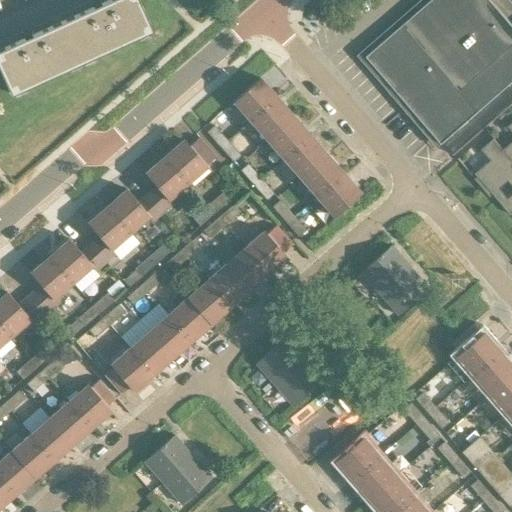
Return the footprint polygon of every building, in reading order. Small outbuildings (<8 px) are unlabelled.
[(63,22),(81,62),(150,31),(136,0),(110,0),(102,4),(101,2),(97,3),(92,6),(93,8),(63,22)] [(511,45),(511,25),(489,0),(432,0),(367,56),(424,122),(511,45)] [(81,62),(63,22),(32,36),(32,34),(27,36),(23,37),(24,39),(0,50),(0,71),(10,94),(81,62)] [(511,45),(424,122),(443,144),(511,83),(511,45)] [(249,122),(276,98),(259,78),(232,102),(249,122)] [(276,98),(249,122),(266,141),(293,117),(276,98)] [(293,117),(266,141),(283,160),(310,136),(293,117)] [(511,123),(508,127),(511,132),(511,142),(503,150),(511,160),(511,123)] [(220,148),(228,140),(215,126),(207,134),(220,148)] [(310,136),(283,160),(300,179),(327,156),(310,136)] [(164,157),(187,184),(207,167),(206,166),(215,158),(198,139),(189,147),(183,140),(164,157)] [(475,179),(490,198),(491,197),(491,196),(493,194),(511,216),(511,214),(511,160),(503,150),(494,139),(481,150),(490,161),(475,174),(477,177),(475,179)] [(228,140),(220,148),(233,162),(241,155),(228,140)] [(327,156),(300,179),(317,199),(344,175),(327,156)] [(146,194),(163,213),(173,205),(169,201),(187,184),(164,157),(145,174),(155,186),(146,194)] [(253,186),(261,179),(248,164),(240,172),(253,186)] [(344,175),(317,199),(334,218),(361,194),(344,175)] [(274,194),(261,179),(253,186),(266,201),(274,194)] [(107,207),(130,234),(149,218),(153,222),(163,213),(146,194),(137,202),(126,190),(107,207)] [(208,206),(215,214),(230,201),(223,193),(208,206)] [(285,223),(293,216),(280,201),(272,208),(285,223)] [(220,218),(226,225),(241,212),(235,205),(220,218)] [(215,214),(208,206),(193,219),(200,228),(215,214)] [(88,244),(105,263),(115,255),(111,250),(130,234),(107,207),(87,224),(98,236),(88,244)] [(306,231),(293,216),(285,223),(298,238),(306,231)] [(226,225),(220,218),(204,231),(210,238),(226,225)] [(264,232),(245,249),(268,275),(287,259),(283,254),(292,246),(276,226),(266,235),(264,232)] [(181,251),(188,259),(202,245),(195,238),(181,251)] [(49,256),(72,284),(91,268),(95,272),(105,263),(88,244),(79,252),(68,240),(49,256)] [(151,256),(158,264),(172,250),(165,243),(151,256)] [(379,295),(409,268),(390,246),(360,273),(379,295)] [(268,275),(245,249),(225,265),(249,292),(268,275)] [(188,259),(181,251),(166,265),(173,272),(188,259)] [(29,296),(46,315),(57,305),(54,300),(72,284),(49,256),(29,273),(40,286),(29,296)] [(158,264),(151,256),(136,269),(143,277),(158,264)] [(249,292),(225,265),(206,282),(230,309),(249,292)] [(409,268),(379,295),(398,316),(428,290),(409,268)] [(141,285),(148,292),(163,279),(156,272),(141,285)] [(230,309),(206,282),(187,299),(210,326),(230,309)] [(148,292),(141,285),(126,298),(133,305),(148,292)] [(93,306),(100,314),(115,300),(108,292),(93,306)] [(0,298),(0,324),(11,337),(30,321),(34,325),(46,315),(29,296),(18,305),(7,293),(0,298)] [(210,326),(187,299),(168,315),(191,342),(210,326)] [(104,318),(110,325),(125,312),(118,305),(104,318)] [(100,314),(93,306),(78,319),(85,327),(100,314)] [(191,342),(168,315),(149,332),(172,359),(191,342)] [(110,325),(104,318),(89,331),(95,338),(110,325)] [(0,346),(11,337),(0,324),(0,346)] [(499,352),(482,333),(477,337),(469,328),(450,345),(458,354),(455,357),(472,376),(499,352)] [(172,359),(149,332),(129,349),(153,376),(172,359)] [(274,386),(305,359),(286,337),(255,364),(274,386)] [(46,346),(31,359),(38,367),(53,354),(46,346)] [(43,370),(50,378),(64,366),(80,358),(70,347),(43,370)] [(153,376),(129,349),(110,365),(113,368),(104,376),(121,395),(129,387),(134,392),(153,376)] [(511,366),(499,352),(472,376),(489,395),(511,374),(511,366)] [(38,367),(31,359),(16,372),(23,380),(38,367)] [(305,359),(274,386),(293,407),(324,380),(305,359)] [(50,378),(43,370),(27,384),(34,392),(50,378)] [(511,374),(489,395),(506,414),(511,408),(511,374)] [(69,402),(92,429),(111,412),(107,407),(116,399),(99,380),(90,388),(88,385),(69,402)] [(4,404),(10,412),(25,398),(19,391),(4,404)] [(429,414),(436,408),(423,393),(416,399),(429,414)] [(92,429),(69,402),(49,419),(73,445),(92,429)] [(416,425),(424,418),(410,403),(403,410),(416,425)] [(0,420),(10,412),(4,404),(0,407),(0,420)] [(436,408),(429,414),(442,429),(449,423),(436,408)] [(424,418),(416,425),(429,440),(426,442),(430,447),(441,437),(424,418)] [(73,445),(49,419),(30,435),(53,462),(73,445)] [(340,457),(334,462),(351,481),(379,457),(362,438),(359,441),(350,431),(331,448),(340,457)] [(479,437),(474,432),(465,440),(470,445),(479,437)] [(53,462),(30,435),(11,452),(34,479),(53,462)] [(143,462),(162,484),(193,457),(174,436),(143,462)] [(462,452),(475,467),(492,452),(479,437),(462,452)] [(437,449),(450,464),(458,458),(445,443),(437,449)] [(34,479),(11,452),(0,461),(0,478),(15,496),(34,479)] [(492,452),(475,467),(492,487),(509,472),(492,452)] [(193,457),(162,484),(181,505),(212,478),(193,457)] [(368,500),(395,477),(379,457),(351,481),(368,500)] [(458,458),(450,464),(464,479),(471,473),(458,458)] [(511,475),(509,472),(492,487),(509,507),(511,503),(511,475)] [(378,511),(393,511),(412,496),(395,477),(368,500),(378,511)] [(0,508),(15,496),(0,478),(0,508)] [(470,486),(484,501),(491,495),(478,480),(470,486)] [(491,495),(484,501),(493,511),(501,511),(504,510),(491,495)] [(426,511),(412,496),(393,511),(426,511)]
